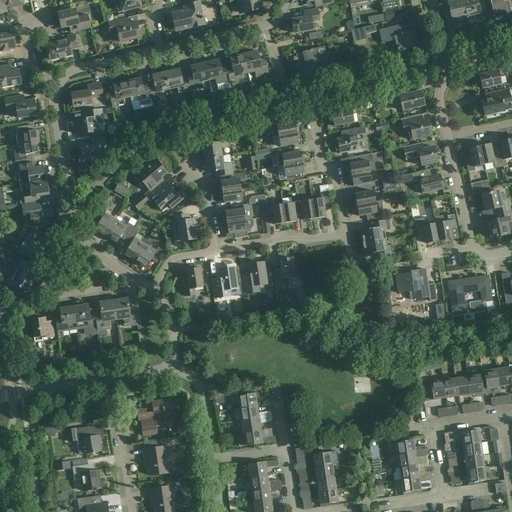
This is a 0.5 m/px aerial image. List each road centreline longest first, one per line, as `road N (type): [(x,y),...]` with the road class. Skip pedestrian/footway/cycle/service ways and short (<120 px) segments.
road 1 (residential): [(214,250),(346,234),(310,106),(288,99),(264,26)]
road 2 (residential): [(0,396),(174,370)]
road 3 (residential): [(77,234),(57,84)]
road 4 (residential): [(431,0),(446,65),(438,97),(447,138)]
road 5 (residential): [(102,287),(51,292),(64,242),(77,234)]
